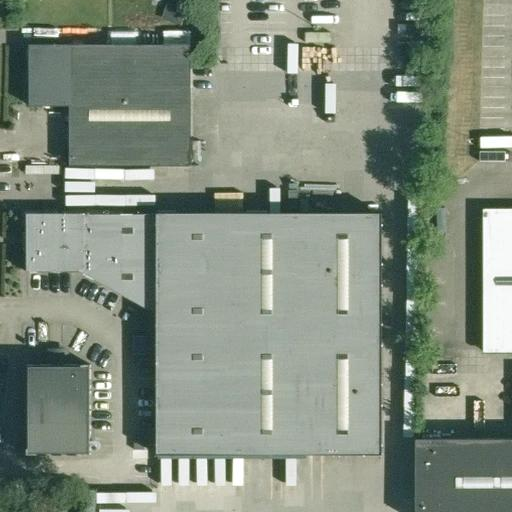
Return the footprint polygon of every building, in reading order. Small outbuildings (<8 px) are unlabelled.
[(190,45),(28,45),(29,107),(69,107),(69,167),(190,167),(190,45)] [(511,210),(483,211),(484,353),(511,353),(511,210)] [(80,273),(80,214),(26,214),(26,273),(80,273)] [(80,214),(80,273),(155,315),(156,315),(156,455),(381,455),(381,214),(156,214),(156,215),(84,215),(84,214),(80,214)] [(26,455),(90,455),(90,365),(67,365),(67,355),(49,355),(49,365),(26,365),(26,455)] [(511,511),(511,439),(415,440),(415,473),(414,511),(511,511)]
